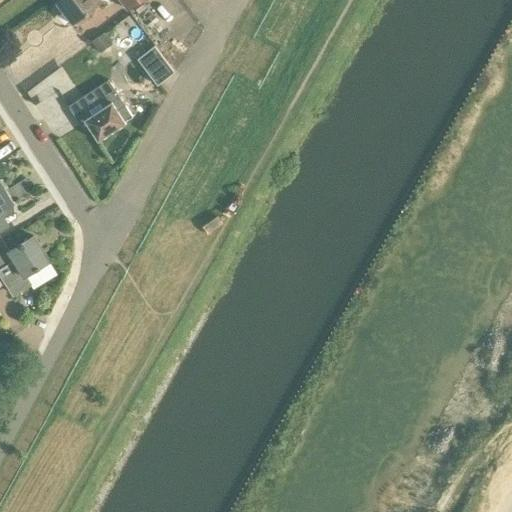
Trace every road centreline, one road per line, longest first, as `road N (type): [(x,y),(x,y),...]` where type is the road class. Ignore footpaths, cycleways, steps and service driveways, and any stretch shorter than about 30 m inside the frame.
road 1 (unclassified): [(0,438),(101,235)]
road 2 (residential): [(101,235),(0,75)]
